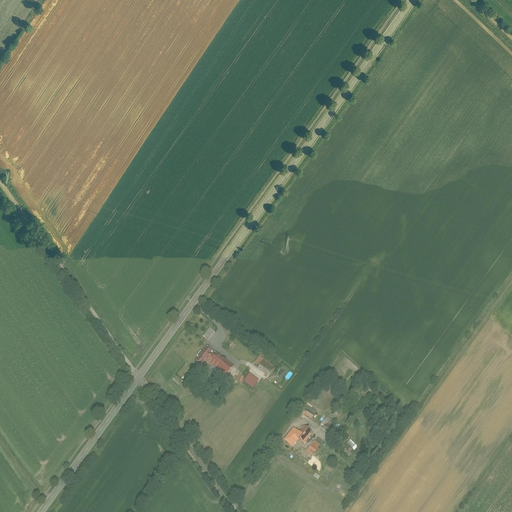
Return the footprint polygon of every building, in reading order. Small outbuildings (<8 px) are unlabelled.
[(210,329),(203,337),(208,341),(215,333),(210,329)] [(207,346),(195,362),(203,368),(208,362),(227,376),(234,366),(207,346)] [(259,357),(255,362),(259,366),(257,368),(268,377),(276,368),(266,359),(265,361),(259,357)] [(250,374),(244,382),(254,389),(260,381),(250,374)] [(239,375),(236,380),(242,383),(244,378),(239,375)] [(308,412),(306,416),(312,420),(319,410),(307,403),(303,409),(308,412)] [(328,415),(322,424),(325,426),(323,429),(331,435),(334,430),(330,427),(335,421),(328,415)] [(294,429),(286,440),(294,446),(299,438),(311,447),(307,452),(314,456),(322,445),(314,440),(313,442),(312,441),(314,438),(311,437),(314,433),(305,426),(300,433),(294,429)] [(351,440),(344,448),(351,454),(358,447),(351,440)] [(326,477),(331,480),(335,475),(330,471),(326,477)]
